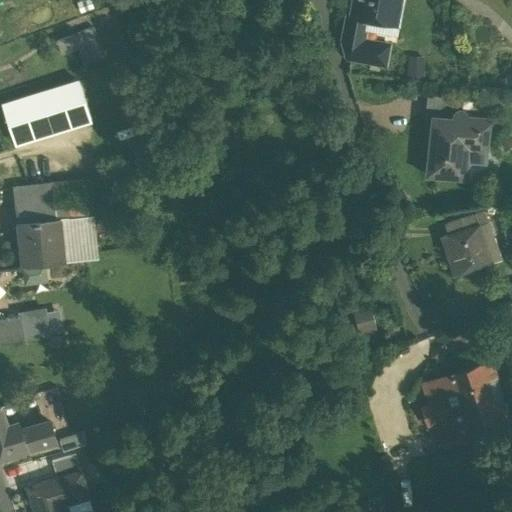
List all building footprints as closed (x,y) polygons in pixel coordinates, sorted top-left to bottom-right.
[(355,0),(353,14),(353,15),(368,17),(393,22),(396,0),(355,0)] [(368,17),(353,15),(353,14),(348,13),(343,39),(351,41),(347,58),(384,65),(388,45),(363,41),(368,17)] [(92,28),(81,32),(82,33),(76,35),(81,48),(98,42),(92,28)] [(76,35),(57,41),(62,55),(78,49),(81,48),(76,35)] [(81,48),(78,49),(85,66),(105,60),(98,42),(81,48)] [(78,82),(2,107),(13,144),(90,120),(78,82)] [(462,98),(428,95),(425,116),(434,117),(452,119),(453,115),(453,114),(455,112),(457,110),(460,110),(461,110),(462,98)] [(453,115),(452,119),(434,117),(428,172),(454,175),(453,178),(467,179),(470,148),(487,150),(491,117),(467,114),(465,112),(463,110),(461,110),(460,110),(457,110),(455,112),(453,114),(453,115)] [(87,180),(53,184),(57,218),(60,218),(92,215),(87,180)] [(53,184),(16,188),(19,221),(57,218),(53,184)] [(485,208),(475,212),(478,223),(489,220),(485,208)] [(475,212),(444,222),(448,233),(478,223),(475,212)] [(92,215),(60,218),(65,262),(97,259),(92,215)] [(57,218),(19,221),(23,268),(43,265),(44,265),(65,263),(65,262),(60,218),(57,218)] [(501,257),(489,220),(478,223),(491,261),(501,257)] [(448,233),(441,235),(454,273),(491,261),(478,223),(448,233)] [(44,270),(44,265),(43,265),(23,268),(23,269),(23,274),(24,274),(25,284),(38,282),(39,282),(46,281),(44,271),(44,270)] [(370,311),(357,315),(361,330),(374,327),(370,311)] [(45,313),(20,317),(24,342),(49,338),(46,318),(45,313)] [(46,318),(49,338),(64,335),(61,316),(46,318)] [(20,317),(0,320),(0,346),(24,342),(20,317)] [(482,364),(423,382),(430,404),(423,406),(428,423),(435,420),(443,445),(502,426),(482,364)] [(6,427),(0,409),(0,457),(28,449),(22,429),(20,423),(6,427)] [(52,420),(22,429),(28,449),(54,441),(52,420)] [(60,439),(64,451),(85,445),(82,433),(60,439)] [(75,453),(51,461),(57,478),(81,470),(75,453)] [(57,478),(27,487),(34,511),(67,511),(63,498),(87,490),(81,470),(57,478)]
